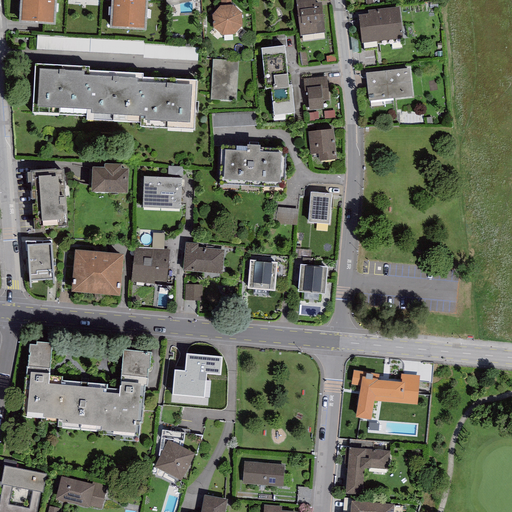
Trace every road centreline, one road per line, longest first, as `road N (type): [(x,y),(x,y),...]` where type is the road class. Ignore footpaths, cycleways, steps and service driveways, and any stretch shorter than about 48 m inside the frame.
road 1 (residential): [(340,0),(353,162),(337,343)]
road 2 (residential): [(12,313),(337,343)]
road 3 (residential): [(0,122),(12,313)]
road 4 (residential): [(337,343),(511,357)]
road 5 (residential): [(323,511),(337,343)]
road 6 (unknown): [(235,333),(228,427),(193,490)]
